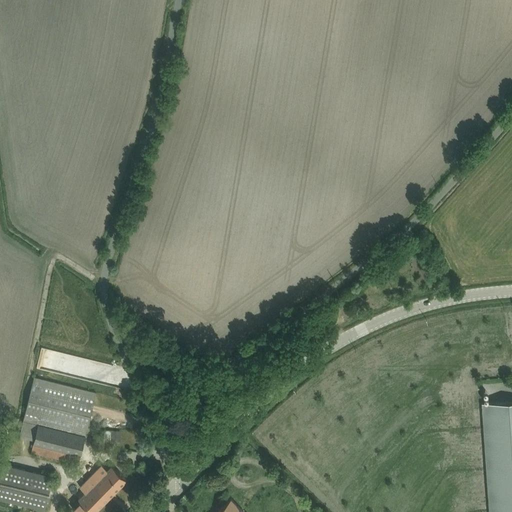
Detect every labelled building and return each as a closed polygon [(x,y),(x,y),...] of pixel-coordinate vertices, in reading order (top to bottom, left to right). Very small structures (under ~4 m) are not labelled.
[(46,369),(76,372),(77,364),(75,364),(76,354),(47,352),(46,369)] [(75,460),(91,392),(37,379),(24,436),(35,439),(32,450),(75,460)] [(511,511),(511,401),(483,403),(489,511),(511,511)] [(169,420),(171,410),(165,409),(162,419),(169,420)] [(119,433),(110,433),(110,445),(119,445),(119,433)] [(87,511),(93,511),(125,480),(105,461),(71,496),(87,511)] [(0,465),(0,502),(38,511),(41,511),(50,478),(0,465)] [(243,511),(229,497),(212,511),(243,511)]
